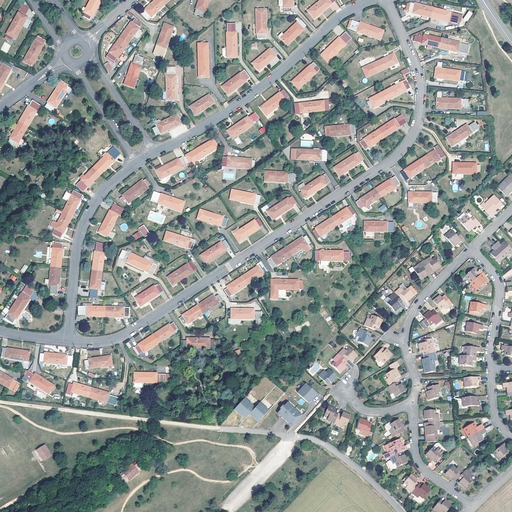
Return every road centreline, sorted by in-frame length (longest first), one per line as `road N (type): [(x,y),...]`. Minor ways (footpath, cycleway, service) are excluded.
road 1 (residential): [(68,340),(125,334),(397,157),(418,122),(422,95),(385,0)]
road 2 (residential): [(155,153),(229,110),(339,16),(374,0)]
road 3 (track): [(221,428),(0,401)]
road 4 (residential): [(68,340),(86,215),(137,164)]
road 5 (residential): [(472,249),(424,296),(406,327),(412,404)]
road 6 (residential): [(400,511),(336,451),(293,436)]
road 7 (residential): [(472,249),(500,288),(490,370)]
road 8 (residential): [(412,404),(420,465),(472,506)]
